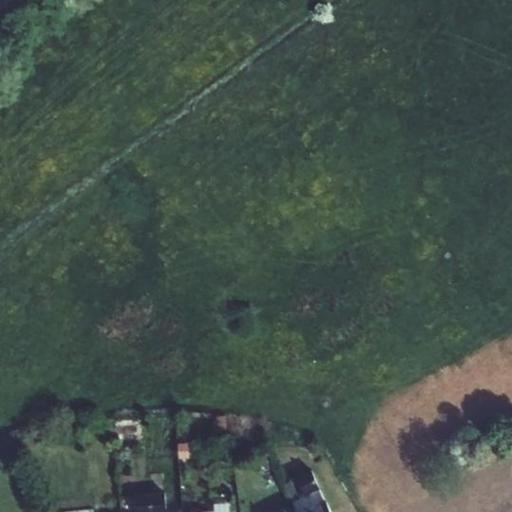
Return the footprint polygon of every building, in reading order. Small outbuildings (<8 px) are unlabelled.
[(189,441),(178,442),(180,458),(190,457),(189,441)] [(25,459),(41,471),(49,459),(33,448),(25,459)] [(254,460),(258,470),(271,466),(267,455),(254,460)] [(298,511),(325,500),(311,469),(297,475),(307,494),(292,501),(298,511)] [(151,493),(152,511),(167,511),(168,511),(165,491),(151,493)] [(152,511),(151,493),(136,494),(136,511),(152,511)] [(330,511),(325,500),(298,511),(330,511)] [(231,511),(230,501),(214,503),(215,510),(190,511),(231,511)]
